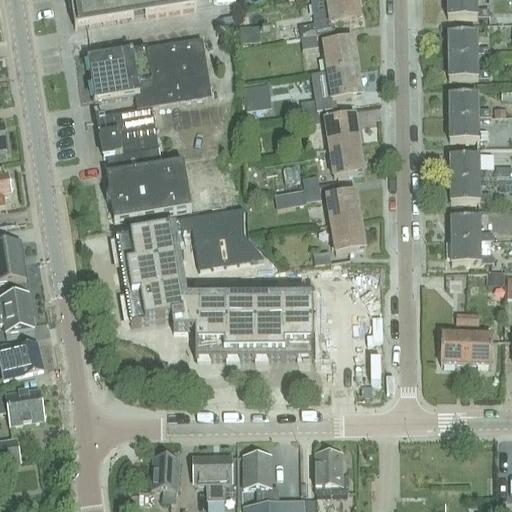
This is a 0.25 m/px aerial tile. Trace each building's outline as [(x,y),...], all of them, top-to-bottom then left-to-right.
[(69,0),(75,32),(133,23),(132,15),(144,14),(145,21),(196,12),(194,0),(69,0)] [(360,24),(356,0),(325,0),(330,29),(360,24)] [(476,13),(476,0),(447,0),(447,22),(477,22),(477,21),(488,21),(488,13),(476,13)] [(448,61),(477,60),(489,60),(489,52),(477,52),(477,37),(448,37),(448,61)] [(316,40),(301,43),(302,54),(318,52),(316,40)] [(328,76),(357,72),(353,43),(323,48),(328,76)] [(212,103),(202,44),(87,63),(94,107),(134,100),(137,115),(212,103)] [(477,60),(448,61),(448,84),(478,84),(477,83),(488,83),(488,75),(477,74),(477,60)] [(362,101),(357,72),(328,76),(332,105),(362,101)] [(245,93),(247,113),(263,111),(261,91),(245,93)] [(511,91),(501,92),(501,104),(511,103),(511,91)] [(449,122),(478,122),(489,122),(489,114),(478,114),(478,99),(449,99),(449,122)] [(302,119),(317,116),(316,105),(300,108),(302,119)] [(298,109),(286,112),(287,120),(300,117),(298,109)] [(113,227),(134,224),(162,219),(191,214),(184,167),(161,171),(158,153),(152,113),(97,122),(103,162),(107,161),(110,183),(107,183),(109,197),(105,204),(111,210),(113,227)] [(319,128),(317,116),(302,119),(304,130),(319,128)] [(329,153),(359,148),(354,120),(325,124),(329,153)] [(478,146),(478,122),(449,122),(449,146),(478,146)] [(363,177),(359,148),(329,153),(334,182),(363,177)] [(450,184),(479,184),(490,184),(490,174),(478,173),(479,160),(450,161),(450,184)] [(0,211),(5,211),(4,201),(11,200),(10,196),(13,194),(12,187),(8,186),(8,182),(4,183),(2,173),(0,173),(0,211)] [(302,184),(304,196),(319,193),(317,181),(302,184)] [(479,184),(450,184),(450,207),(479,207),(479,206),(491,206),(491,198),(479,198),(479,184)] [(319,193),(304,196),(305,207),(321,205),(319,193)] [(331,230),(360,225),(356,196),(326,201),(331,230)] [(236,217),(230,218),(231,230),(238,229),(236,217)] [(230,218),(223,219),(224,232),(231,230),(230,218)] [(223,219),(215,220),(217,233),(224,232),(223,219)] [(215,220),(209,222),(210,234),(217,233),(215,220)] [(209,222),(202,223),(204,235),(210,234),(209,222)] [(451,246),(480,245),(491,246),(491,237),(480,237),(480,222),(451,222),(451,246)] [(202,223),(195,224),(197,236),(204,235),(202,223)] [(195,224),(187,225),(189,237),(197,236),(195,224)] [(187,225),(179,226),(180,231),(181,239),(189,237),(187,225)] [(365,254),(360,225),(331,230),(335,259),(365,254)] [(180,231),(113,243),(123,315),(171,309),(180,334),(205,334),(206,371),(318,370),(315,293),(190,297),(181,239),(180,231)] [(244,233),(236,235),(238,246),(248,244),(244,240),(244,233)] [(236,235),(229,236),(231,247),(235,246),(238,246),(236,235)] [(229,236),(221,237),(223,248),(231,247),(229,236)] [(221,237),(213,239),(215,250),(223,248),(221,237)] [(213,239),(206,240),(208,251),(210,250),(215,250),(213,239)] [(206,240),(197,241),(199,252),(208,251),(206,240)] [(238,246),(235,246),(239,274),(269,270),(248,244),(238,246)] [(19,245),(0,248),(0,286),(25,283),(19,245)] [(480,260),(480,245),(451,246),(451,269),(480,269),(492,269),(492,259),(480,260)] [(231,247),(223,248),(227,276),(239,274),(235,246),(231,247)] [(215,250),(210,250),(214,277),(227,276),(223,248),(215,250)] [(208,251),(199,252),(203,279),(214,277),(210,250),(208,251)] [(314,271),(330,269),(328,257),(313,259),(314,271)] [(28,298),(0,302),(0,326),(4,326),(6,336),(34,332),(28,298)] [(456,319),(456,331),(468,331),(468,319),(456,319)] [(468,319),(468,331),(478,331),(479,320),(468,319)] [(442,338),(441,369),(466,370),(467,339),(442,338)] [(467,339),(466,370),(491,371),(492,340),(467,339)] [(37,348),(7,354),(0,356),(0,371),(3,384),(43,374),(37,348)] [(44,423),(46,419),(45,413),(42,410),(39,395),(6,400),(6,397),(0,397),(0,418),(8,417),(10,432),(44,427),(44,423)] [(16,444),(0,446),(0,471),(20,468),(16,444)] [(291,511),(291,508),(279,509),(278,492),(271,492),(271,460),(243,461),(244,493),(257,493),(257,510),(243,511),(291,511)] [(316,500),(331,500),(348,499),(348,482),(343,482),(342,460),(315,460),(315,493),(316,493),(316,500)] [(225,505),(224,489),(231,489),(231,461),(194,462),(194,489),(205,489),(206,506),(225,505)] [(178,496),(180,466),(153,464),(151,494),(164,495),(163,507),(175,508),(175,496),(178,496)]
